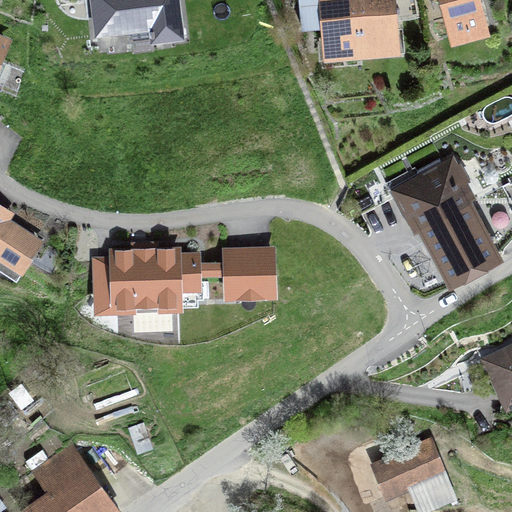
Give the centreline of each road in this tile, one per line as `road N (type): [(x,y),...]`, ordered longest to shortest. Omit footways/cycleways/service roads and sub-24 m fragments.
road 1 (residential): [(411,323),(360,243),(306,210),(271,206),(118,222),(53,207),(0,178)]
road 2 (residential): [(411,323),(143,511)]
